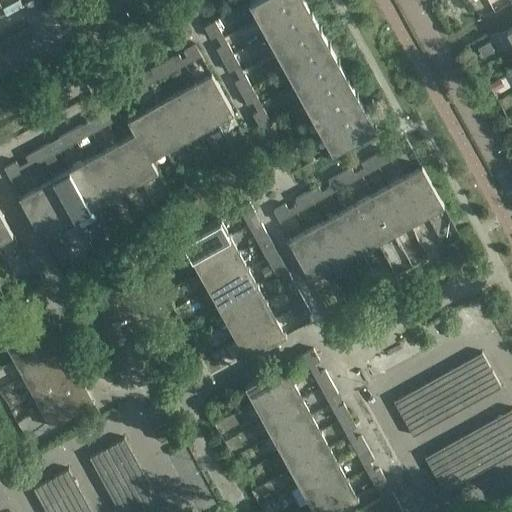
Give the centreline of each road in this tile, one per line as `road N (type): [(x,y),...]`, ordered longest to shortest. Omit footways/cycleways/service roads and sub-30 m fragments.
road 1 (residential): [(511,186),(409,0)]
road 2 (residential): [(511,381),(484,333),(375,393)]
road 3 (residential): [(74,451),(130,421),(180,511)]
road 4 (residential): [(511,471),(438,509),(407,451)]
road 5 (residential): [(0,68),(122,0)]
